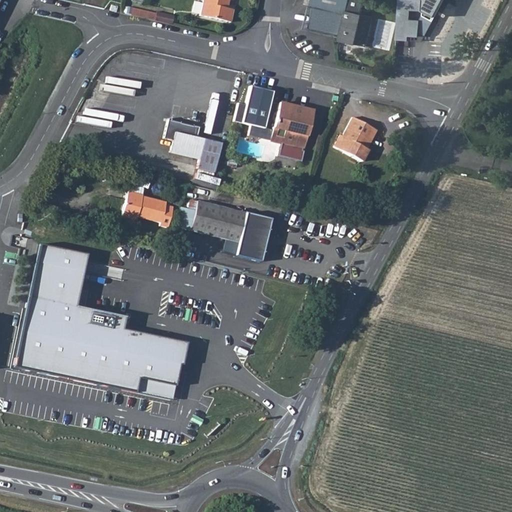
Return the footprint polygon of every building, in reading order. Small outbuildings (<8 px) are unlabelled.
[(232,9),(226,8),(227,0),(202,0),(199,15),(229,22),(232,9)] [(313,0),(312,6),(315,7),(310,27),(326,31),(342,35),(341,40),(366,46),(373,16),(362,14),(364,0),(313,0)] [(424,0),(399,0),(396,41),(423,43),(434,21),(423,15),(420,21),(411,20),(412,11),(424,12),(424,0)] [(262,130),(271,93),(249,88),(240,125),(262,130)] [(312,111),(278,103),(271,132),(269,140),(269,141),(280,143),(277,156),(300,161),(303,151),(301,150),(302,148),(303,148),(312,111)] [(375,130),(351,117),(341,136),(339,135),(333,147),(360,161),(367,150),(365,149),(362,147),(366,140),(369,141),(375,130)] [(212,173),(219,143),(195,137),(198,127),(166,119),(162,138),(171,140),(168,153),(197,160),(195,169),(212,173)] [(235,167),(237,161),(224,157),(222,164),(235,167)] [(143,188),(130,185),(129,192),(141,195),(143,188)] [(216,191),(240,197),(239,193),(217,188),(216,191)] [(129,192),(126,192),(120,217),(131,220),(132,216),(136,217),(159,223),(158,226),(166,228),(171,207),(164,205),(164,202),(141,197),(141,195),(129,192)] [(244,213),(196,201),(189,199),(181,228),(189,230),(237,242),(234,256),(259,262),(269,219),(244,213)] [(53,207),(51,214),(66,218),(68,210),(53,207)] [(85,255),(38,245),(13,366),(169,400),(177,366),(179,366),(184,342),(121,329),(123,317),(74,306),(85,255)] [(112,403),(128,405),(130,394),(114,392),(112,403)]
